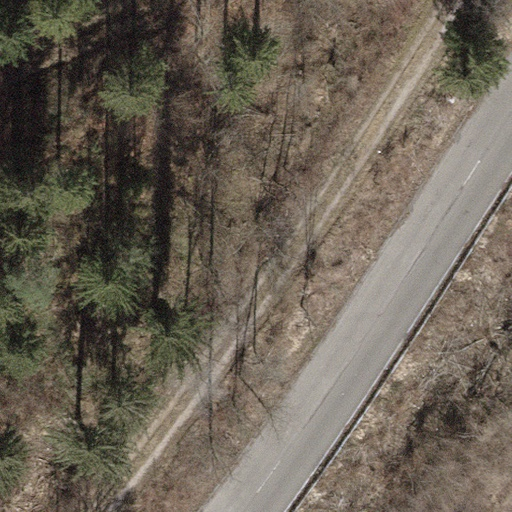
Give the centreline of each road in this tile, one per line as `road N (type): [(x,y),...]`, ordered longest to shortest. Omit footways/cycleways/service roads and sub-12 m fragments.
road 1 (track): [(99,511),(147,454),(457,0)]
road 2 (unclassified): [(243,511),(337,391),(511,127)]
road 3 (track): [(0,75),(174,0)]
